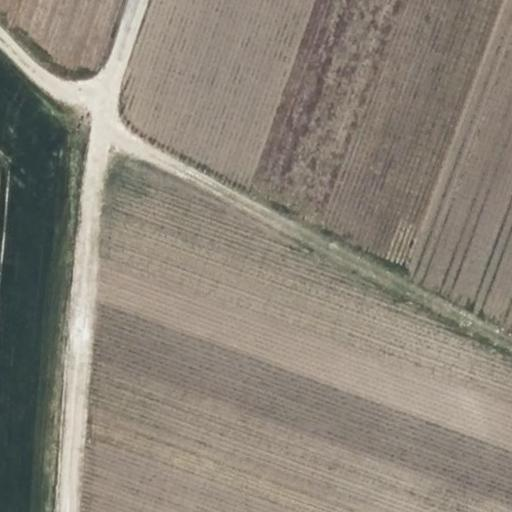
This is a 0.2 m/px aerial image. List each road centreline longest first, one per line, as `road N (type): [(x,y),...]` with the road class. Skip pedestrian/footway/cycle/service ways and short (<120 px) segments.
road 1 (track): [(0,39),(89,112),(511,335)]
road 2 (track): [(59,511),(89,112),(129,0)]
